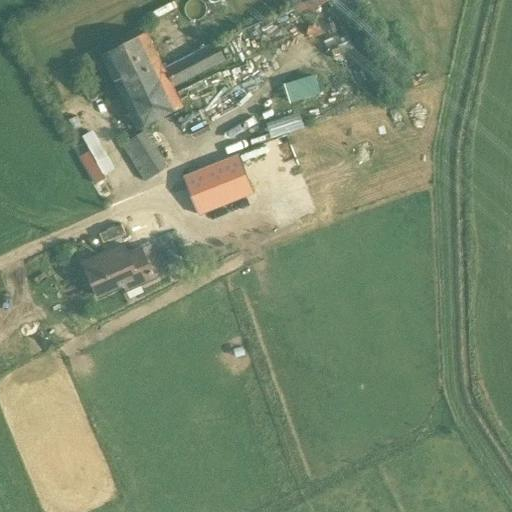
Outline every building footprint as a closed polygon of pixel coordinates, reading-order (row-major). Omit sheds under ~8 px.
[(217,42),(164,68),(146,32),(101,54),(137,129),(183,106),(173,87),(226,61),(217,42)] [(290,103),(320,93),(314,74),(284,84),(290,103)] [(301,114),(268,125),(272,137),(305,126),(301,114)] [(80,154),(95,182),(116,171),(95,129),(82,135),(89,150),(80,154)] [(168,167),(144,131),(122,146),(145,182),(168,167)] [(194,164),(197,172),(230,155),(222,141),(209,147),(213,154),(194,164)] [(208,218),(250,197),(229,157),(187,178),(208,218)] [(85,262),(87,268),(82,275),(87,285),(95,284),(100,296),(139,279),(141,284),(168,271),(156,243),(130,255),(125,244),(85,262)]
